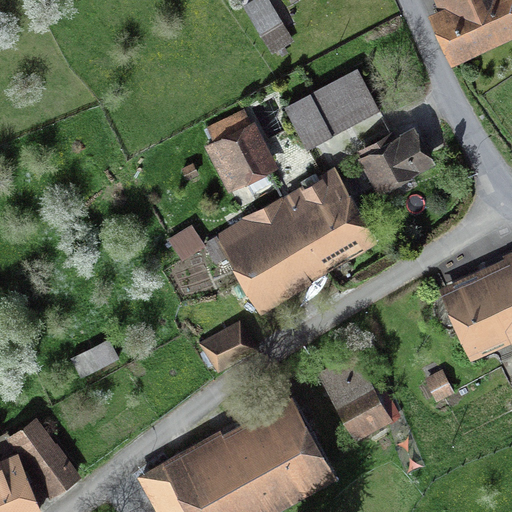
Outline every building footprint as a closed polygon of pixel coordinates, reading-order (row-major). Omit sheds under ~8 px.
[(273,47),(293,34),(272,0),(256,0),(247,6),(273,47)] [(511,0),(436,0),(439,6),(428,11),(451,60),(511,32),(511,0)] [(309,136),(379,101),(363,69),(293,104),(309,136)] [(231,187),(273,168),(253,122),(210,141),(231,187)] [(381,183),(418,163),(400,131),(363,150),(381,183)] [(230,253),(260,307),(368,246),(338,192),(230,253)] [(511,255),(441,289),(471,352),(511,332),(511,255)] [(218,364),(254,343),(240,320),(205,341),(218,364)] [(117,355),(107,334),(71,352),(81,372),(117,355)] [(390,411),(355,352),(323,371),(358,430),(390,411)] [(178,511),(252,511),(320,473),(283,409),(160,481),(178,511)] [(50,489),(78,470),(36,411),(9,430),(50,489)] [(0,468),(0,511),(29,511),(35,510),(17,463),(0,468)]
